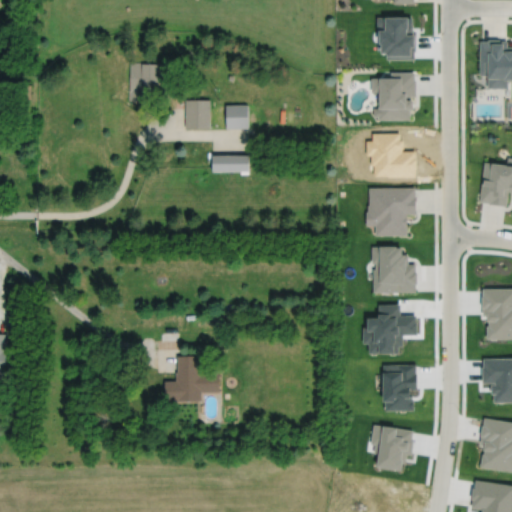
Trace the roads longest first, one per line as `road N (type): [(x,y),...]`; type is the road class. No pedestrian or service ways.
road 1 (residential): [(447,0),(449,415),(435,511)]
road 2 (residential): [(0,212),(74,214),(104,205),(146,136),(247,135)]
